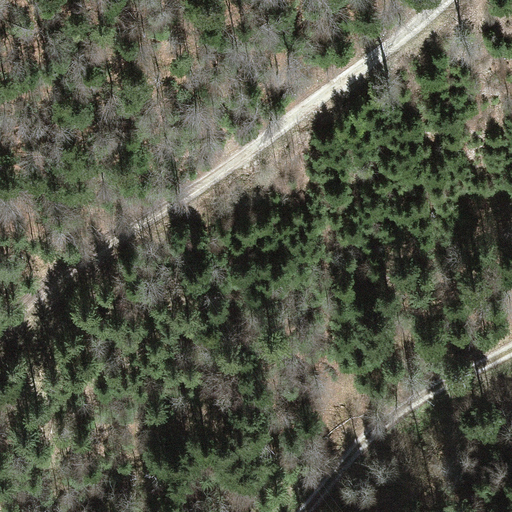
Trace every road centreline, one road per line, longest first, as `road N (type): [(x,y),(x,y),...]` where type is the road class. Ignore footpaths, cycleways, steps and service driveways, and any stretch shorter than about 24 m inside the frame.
road 1 (track): [(434,0),(345,76),(108,233),(0,331)]
road 2 (track): [(300,511),(381,421),(511,349)]
